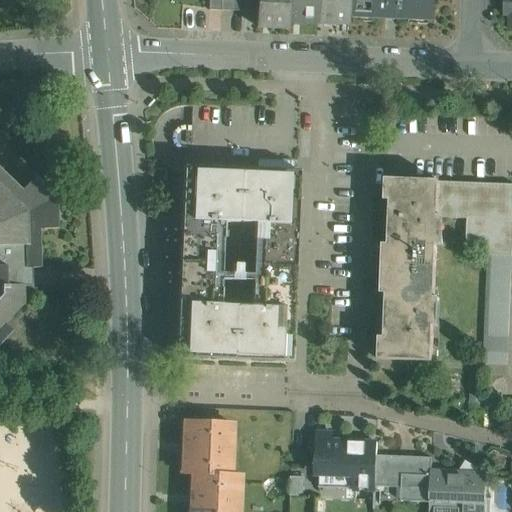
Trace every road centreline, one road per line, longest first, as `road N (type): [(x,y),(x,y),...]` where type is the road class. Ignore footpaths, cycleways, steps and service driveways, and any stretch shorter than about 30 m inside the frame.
road 1 (primary): [(109,53),(128,307),(125,511)]
road 2 (residential): [(109,53),(471,67)]
